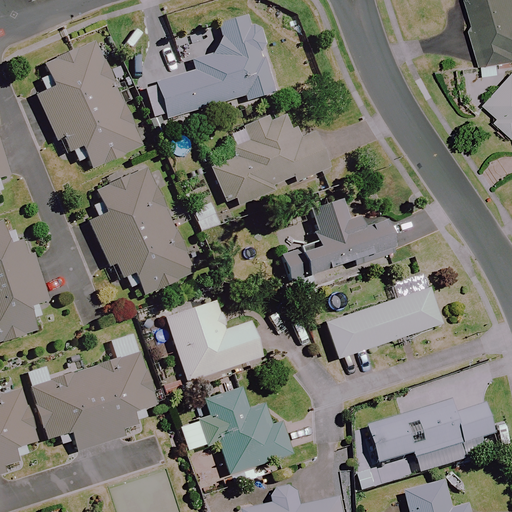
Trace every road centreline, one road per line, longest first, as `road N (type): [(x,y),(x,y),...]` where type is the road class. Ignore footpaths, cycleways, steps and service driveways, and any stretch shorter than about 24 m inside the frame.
road 1 (residential): [(511,283),(387,86),(355,0)]
road 2 (residential): [(87,305),(0,86)]
road 3 (residential): [(315,402),(511,337)]
road 4 (residential): [(151,458),(0,507)]
